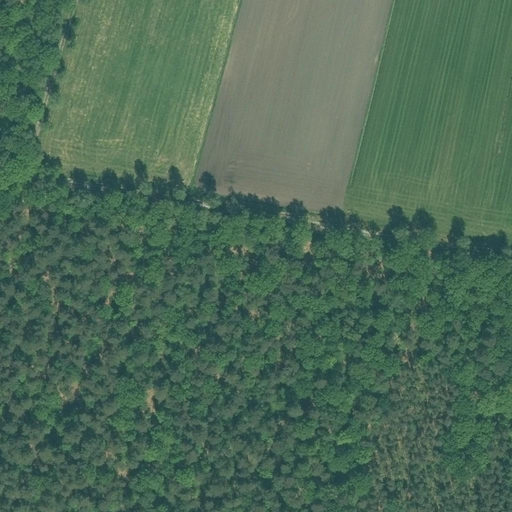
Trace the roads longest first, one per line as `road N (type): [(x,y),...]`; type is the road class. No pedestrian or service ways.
road 1 (track): [(483,255),(25,171)]
road 2 (track): [(69,0),(25,171)]
road 3 (track): [(511,425),(491,383),(483,255)]
